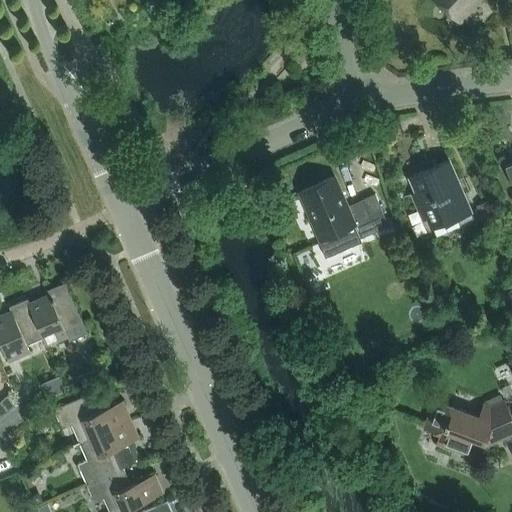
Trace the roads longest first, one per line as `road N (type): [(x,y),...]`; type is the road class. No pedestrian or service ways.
road 1 (residential): [(257,511),(122,205)]
road 2 (residential): [(122,205),(359,104)]
road 3 (residential): [(122,205),(53,68),(36,0)]
road 4 (residential): [(359,104),(511,82)]
